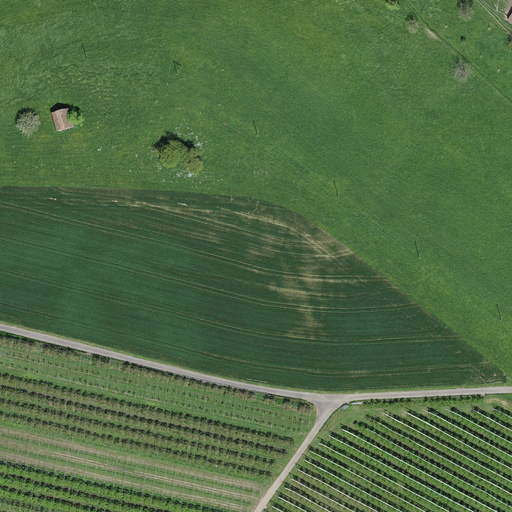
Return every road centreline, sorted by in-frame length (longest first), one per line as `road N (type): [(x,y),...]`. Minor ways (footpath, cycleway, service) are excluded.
road 1 (unclassified): [(511,389),(318,397),(0,327)]
road 2 (track): [(333,398),(261,511)]
